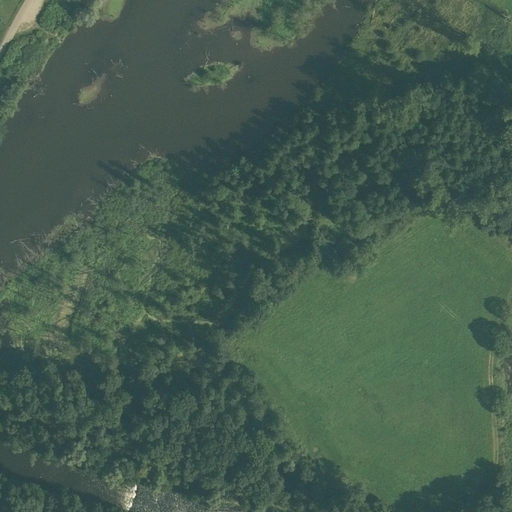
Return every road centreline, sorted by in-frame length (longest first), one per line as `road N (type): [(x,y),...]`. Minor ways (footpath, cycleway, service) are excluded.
road 1 (track): [(0,411),(301,511)]
road 2 (track): [(454,511),(495,470),(493,347),(511,296)]
